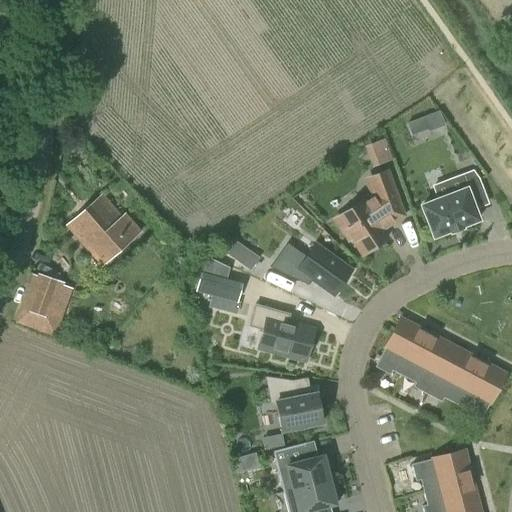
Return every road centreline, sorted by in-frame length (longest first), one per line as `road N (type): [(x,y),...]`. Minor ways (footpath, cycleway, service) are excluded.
road 1 (residential): [(384,511),(355,390),(359,339),(372,315),(411,285),(456,264),(511,253)]
road 2 (unclassified): [(0,298),(46,124),(56,0)]
